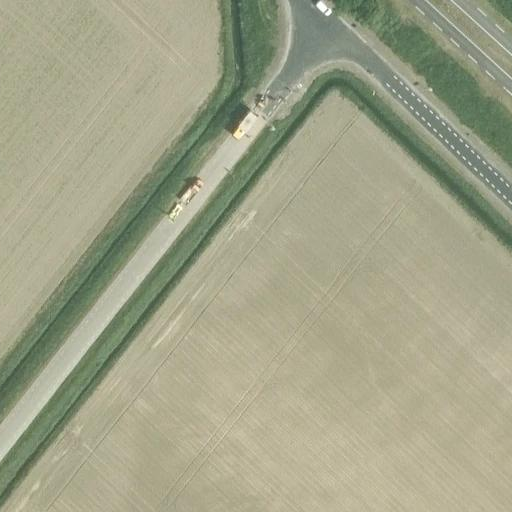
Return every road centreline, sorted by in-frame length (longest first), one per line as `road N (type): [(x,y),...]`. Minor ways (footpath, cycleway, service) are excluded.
road 1 (unclassified): [(0,442),(329,24)]
road 2 (unclassified): [(511,198),(329,24)]
road 3 (primary): [(415,0),(511,87)]
